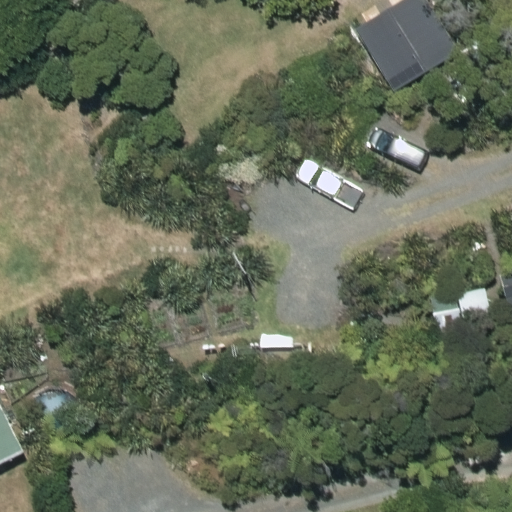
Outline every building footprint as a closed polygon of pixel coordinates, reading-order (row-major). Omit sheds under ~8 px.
[(87,10),(87,0),(40,0),(40,8),(87,10)] [(441,0),(398,0),(357,26),(396,89),(469,43),(441,0)] [(461,270),(429,272),(433,333),(465,331),(461,270)] [(511,271),(502,274),(511,305),(511,271)] [(0,460),(24,449),(0,400),(0,460)]
